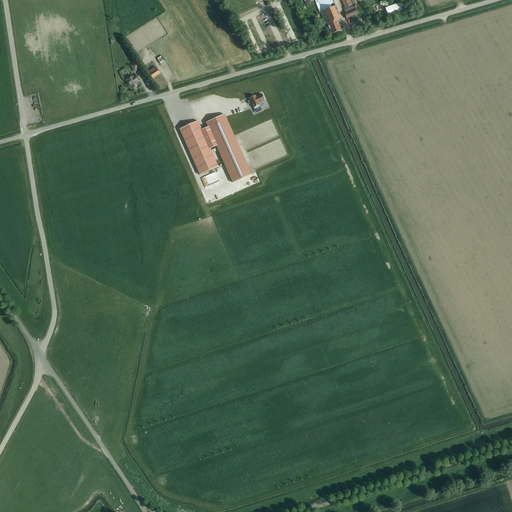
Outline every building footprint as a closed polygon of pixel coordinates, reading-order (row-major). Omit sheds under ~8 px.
[(341,0),(345,8),(352,5),(349,0),(341,0)] [(404,1),(385,8),(388,17),(407,10),(404,1)] [(336,6),(320,12),(325,26),(327,25),(331,33),(331,34),(341,30),(337,21),(341,19),(336,6)] [(344,13),(346,18),(357,14),(360,13),(357,8),(355,9),(354,6),(344,10),(345,12),(344,13)] [(134,71),(140,67),(136,61),(130,64),(134,71)] [(156,67),(148,72),(152,78),(160,73),(156,67)] [(132,89),(133,88),(134,89),(137,87),(137,86),(138,85),(136,82),(139,81),(136,76),(133,78),(132,76),(131,77),(130,76),(127,78),(128,79),(127,80),(128,83),(127,83),(130,86),(132,89)] [(255,96),(249,98),(254,109),(259,107),(258,103),(264,100),(261,94),(255,97),(255,96)] [(224,115),(206,123),(207,127),(216,146),(232,183),(251,174),(224,115)] [(202,130),(198,121),(179,129),(200,175),(218,167),(210,149),(202,130)] [(207,127),(202,130),(210,149),(216,146),(207,127)]
